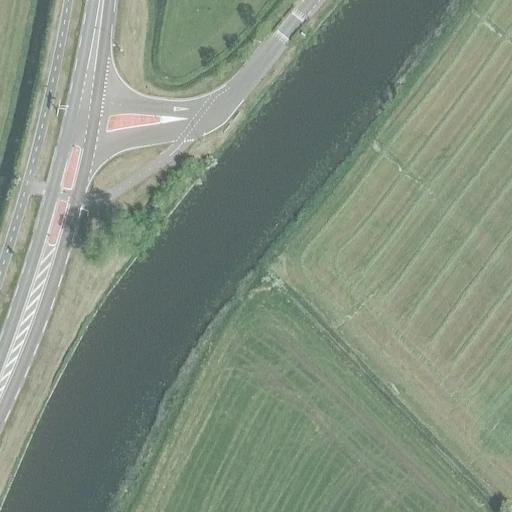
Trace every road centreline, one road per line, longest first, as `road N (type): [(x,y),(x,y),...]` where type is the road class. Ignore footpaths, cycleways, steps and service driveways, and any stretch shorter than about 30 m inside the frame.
road 1 (primary): [(0,388),(41,274),(81,120)]
road 2 (secondary): [(81,120),(207,110),(236,89),(307,0)]
road 3 (primary): [(81,120),(97,0)]
